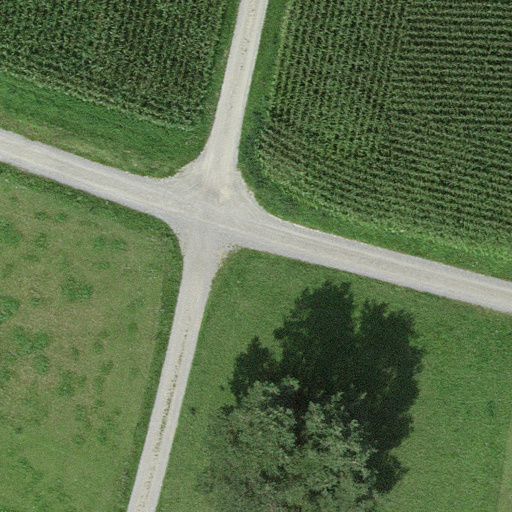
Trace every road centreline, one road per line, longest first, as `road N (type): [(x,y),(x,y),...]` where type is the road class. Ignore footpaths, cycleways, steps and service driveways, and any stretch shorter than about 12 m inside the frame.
road 1 (track): [(511,302),(192,219),(0,139)]
road 2 (track): [(242,0),(127,511)]
